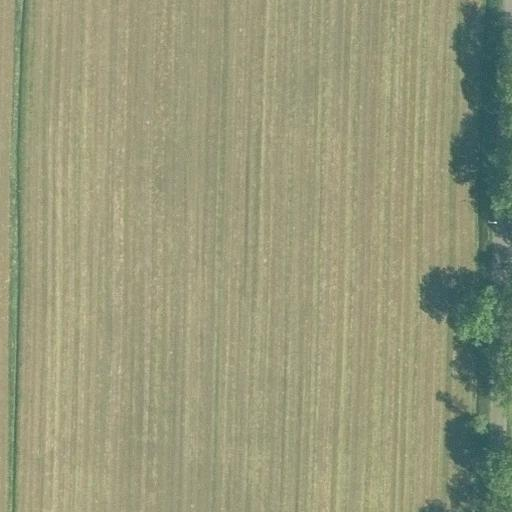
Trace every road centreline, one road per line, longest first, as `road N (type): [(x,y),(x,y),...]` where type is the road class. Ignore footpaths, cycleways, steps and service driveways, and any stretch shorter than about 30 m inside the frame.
road 1 (unclassified): [(496,511),(506,232)]
road 2 (unclassified): [(506,232),(511,65)]
